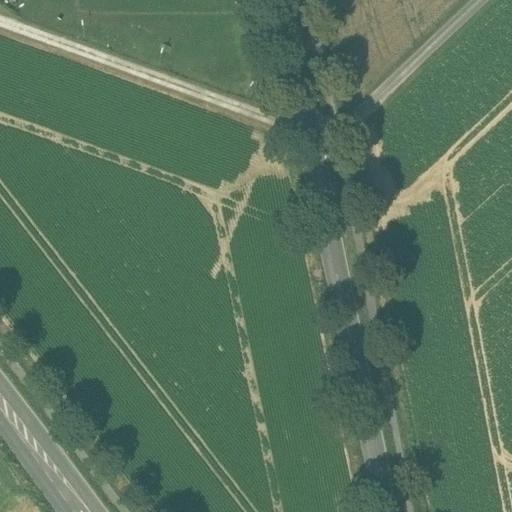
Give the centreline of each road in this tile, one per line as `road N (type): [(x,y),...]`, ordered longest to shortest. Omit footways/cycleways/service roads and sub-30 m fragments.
road 1 (secondary): [(311,128),(386,511)]
road 2 (track): [(0,19),(287,128),(311,128)]
road 3 (unclassified): [(311,128),(354,115),(478,0)]
road 4 (secondary): [(81,511),(0,400)]
road 5 (secondary): [(284,0),(311,128)]
